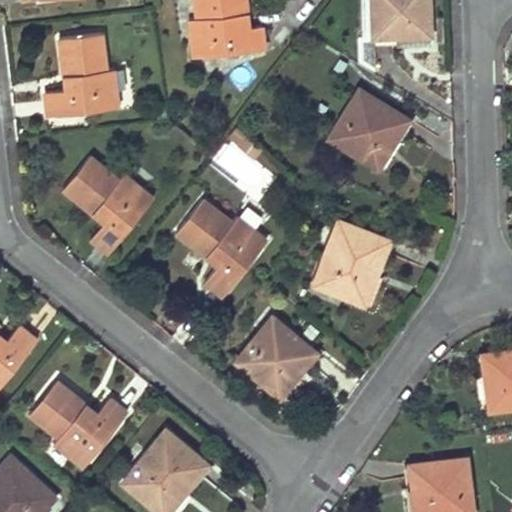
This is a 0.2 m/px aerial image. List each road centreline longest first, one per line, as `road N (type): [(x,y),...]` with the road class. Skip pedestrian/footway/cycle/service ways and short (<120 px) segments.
road 1 (residential): [(0,228),(309,490)]
road 2 (residential): [(477,0),(479,287)]
road 3 (residential): [(479,287),(444,306),(309,490)]
